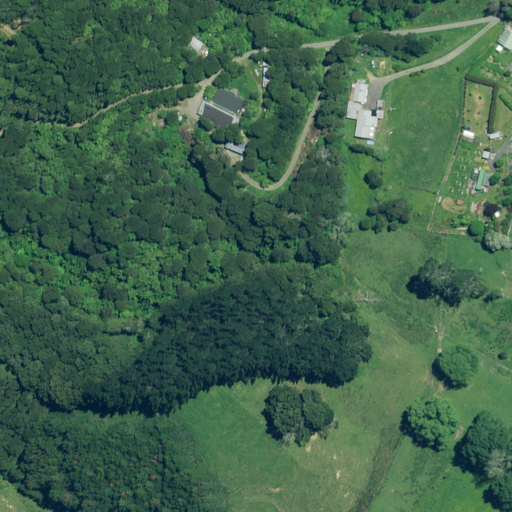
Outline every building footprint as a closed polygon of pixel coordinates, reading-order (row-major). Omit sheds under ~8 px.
[(511,32),(507,29),(499,42),(511,49),(511,32)] [(204,44),(191,36),(184,48),(197,56),(204,44)] [(276,69),(266,68),(264,87),(274,88),(276,69)] [(367,104),(370,85),(366,84),(367,80),(359,79),(359,83),(353,83),(352,96),(351,95),(348,118),(360,119),(358,136),(376,139),(377,127),(379,127),(380,118),(385,119),(386,112),(375,110),(374,112),(360,110),(361,103),(367,104)] [(246,100),(216,87),(209,102),(204,100),(200,109),(205,111),(202,118),(213,123),(232,132),(246,100)] [(504,139),(503,132),(492,134),(493,142),(504,139)]
